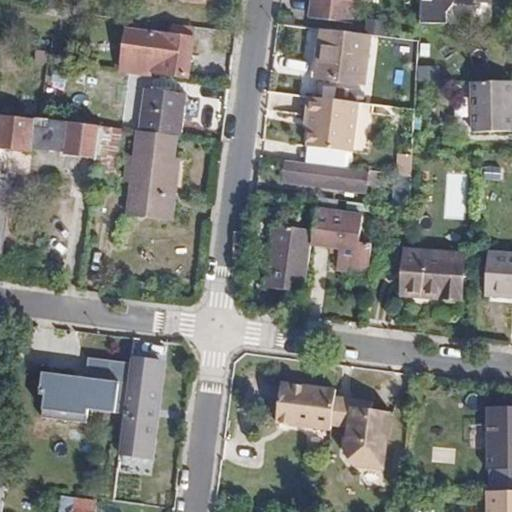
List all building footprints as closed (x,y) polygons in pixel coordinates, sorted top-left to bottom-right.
[(44,0),(43,9),(55,10),(56,1),(47,0),(44,0)] [(314,0),(312,18),(352,23),(355,0),(314,0)] [(419,0),(418,23),(447,24),(447,12),(454,2),(496,2),(496,0),(419,0)] [(194,38),(121,28),(115,67),(189,78),(194,38)] [(365,84),(372,36),(371,35),(322,30),(316,78),(365,84)] [(58,64),(60,55),(37,52),(35,62),(47,64),(47,63),(58,64)] [(115,77),(87,73),(85,87),(96,88),(95,93),(112,95),(115,77)] [(511,131),(511,80),(472,82),(473,132),(511,131)] [(145,88),(139,131),(136,157),(132,184),(129,215),(172,222),(175,194),(170,193),(175,158),(178,137),(181,137),(187,94),(145,88)] [(361,103),(311,97),(309,116),(314,117),(313,128),(310,147),(355,153),(361,103)] [(415,110),(416,100),(395,97),(394,107),(415,110)] [(122,129),(40,118),(33,118),(32,119),(0,115),(0,145),(63,152),(63,155),(98,159),(94,190),(114,192),(122,129)] [(123,183),(132,184),(136,157),(126,155),(123,183)] [(422,157),(413,156),(412,169),(422,169),(422,157)] [(499,158),(486,157),(482,206),(502,206),(503,170),(497,170),(499,158)] [(180,159),(175,158),(170,193),(175,194),(180,159)] [(0,244),(9,178),(0,176),(0,159),(0,244)] [(366,171),(287,161),(285,180),(363,189),(366,171)] [(411,209),(412,177),(397,175),(395,191),(386,191),(384,206),(411,209)] [(337,269),(369,273),(372,246),(360,244),(363,215),(316,209),(313,229),(311,245),(340,248),(337,269)] [(267,288),(306,292),(311,245),(313,229),(274,225),(267,288)] [(466,252),(404,249),(401,292),(446,295),(446,300),(463,301),(466,252)] [(511,254),(488,252),(484,295),(511,297),(511,254)] [(124,415),(130,364),(88,358),(86,378),(43,373),(40,395),(45,395),(42,418),(66,421),(67,414),(87,416),(88,410),(124,415)] [(161,363),(131,359),(130,364),(124,415),(119,453),(149,457),(161,363)] [(377,468),(383,468),(391,413),(371,410),(372,403),(352,400),(351,407),(334,405),(335,398),(336,390),(281,383),(276,422),(330,430),(331,425),(348,427),(345,454),(353,466),(377,469),(377,468)] [(351,407),(352,400),(335,398),(334,405),(351,407)] [(142,489),(117,486),(116,500),(126,501),(139,503),(142,489)] [(511,511),(511,491),(487,491),(487,511),(511,511)] [(94,511),(96,501),(62,497),(59,511),(94,511)]
